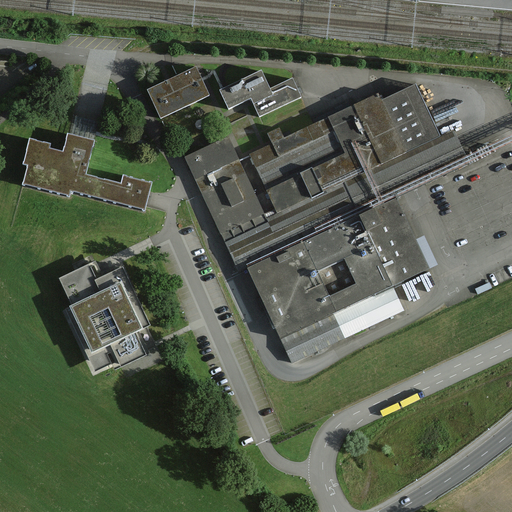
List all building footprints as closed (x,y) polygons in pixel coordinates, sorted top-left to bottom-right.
[(214,97),(201,68),(153,91),(167,120),(214,97)] [(259,119),(304,97),(295,78),(273,89),(263,69),(217,91),(226,110),(250,99),(259,119)] [(241,158),(287,252),(391,201),(463,166),(447,133),(435,139),(408,86),(381,99),(378,93),(288,137),(283,127),(270,133),(274,141),(241,158)] [(240,275),(287,252),(241,158),(230,135),(217,142),(183,158),(240,275)] [(142,212),(145,213),(151,192),(153,185),(150,184),(150,185),(127,179),(127,178),(123,177),(121,186),(86,177),(95,142),(80,139),(68,136),(63,153),(50,150),(51,146),(29,141),(23,166),(27,167),(22,187),(70,199),(71,194),(73,195),(74,194),(143,211),(142,212)] [(287,252),(240,275),(286,364),(402,311),(390,285),(423,271),(391,201),(287,252)] [(95,265),(58,282),(71,309),(65,312),(94,375),(111,367),(114,373),(149,357),(147,352),(156,348),(121,272),(102,281),(95,265)]
